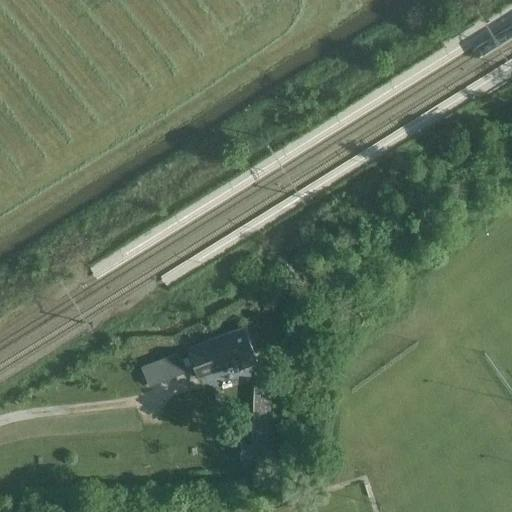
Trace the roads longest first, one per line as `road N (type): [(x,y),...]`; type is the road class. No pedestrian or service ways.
road 1 (residential): [(340,508),(376,346),(429,287),(511,227)]
road 2 (unclassified): [(0,420),(122,403)]
